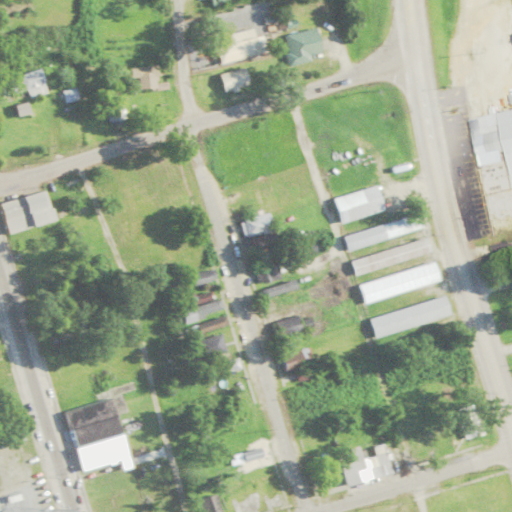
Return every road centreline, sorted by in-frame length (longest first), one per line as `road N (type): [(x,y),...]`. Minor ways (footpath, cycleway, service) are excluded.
road 1 (residential): [(304,511),(186,124),(171,0)]
road 2 (residential): [(0,184),(414,57)]
road 3 (primary): [(511,430),(445,209),(414,57)]
road 4 (secondary): [(69,511),(0,285)]
road 5 (residential): [(304,511),(511,445)]
